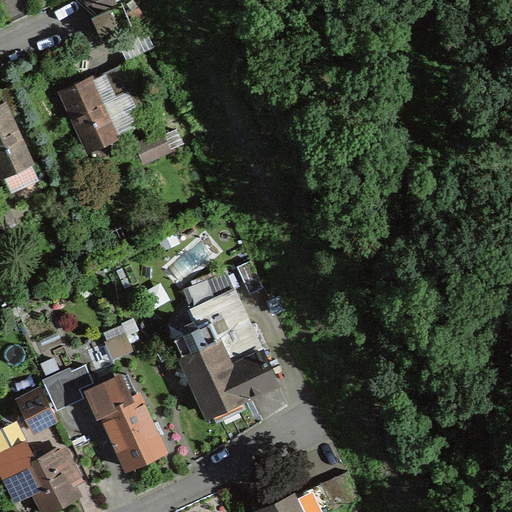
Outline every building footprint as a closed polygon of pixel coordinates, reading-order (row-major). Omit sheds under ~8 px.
[(84,0),(91,13),(115,2),(114,0),(84,0)] [(116,25),(109,10),(94,17),(102,33),(116,25)] [(128,61),(115,67),(127,92),(128,94),(141,88),(128,61)] [(127,92),(115,67),(101,74),(114,98),(127,92)] [(91,78),(62,92),(89,150),(118,136),(91,78)] [(0,90),(0,95),(4,104),(11,118),(25,112),(12,85),(0,90)] [(154,115),(141,88),(128,94),(141,121),(154,115)] [(4,104),(0,106),(0,171),(3,177),(32,164),(11,118),(4,104)] [(162,133),(139,143),(146,160),(169,150),(162,133)] [(264,286),(251,259),(237,265),(251,293),(264,286)] [(193,309),(236,289),(227,272),(184,289),(193,309)] [(206,315),(244,396),(278,380),(236,289),(193,309),(198,319),(206,315)] [(186,332),(175,337),(210,412),(244,396),(206,315),(198,319),(183,325),(186,332)] [(125,333),(106,342),(112,355),(132,346),(125,333)] [(85,363),(71,369),(81,388),(94,382),(85,363)] [(71,369),(45,383),(58,409),(85,396),(81,388),(71,369)] [(114,378),(87,391),(98,413),(103,410),(129,466),(164,449),(137,392),(124,398),(114,378)] [(44,392),(20,404),(32,429),(57,416),(44,392)] [(57,449),(22,467),(24,469),(6,478),(17,499),(35,490),(46,511),(80,495),(57,449)] [(348,470),(335,476),(348,503),(361,497),(348,470)] [(335,476),(322,482),(333,507),(334,509),(348,503),(335,476)] [(322,482),(294,494),(302,511),(322,511),(333,507),(322,482)] [(302,511),(294,494),(260,510),(260,511),(302,511)]
